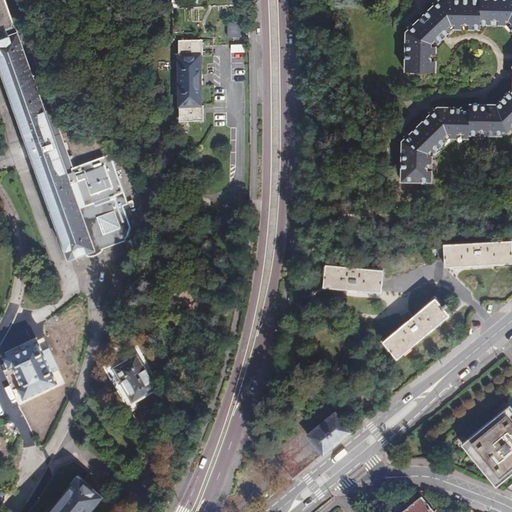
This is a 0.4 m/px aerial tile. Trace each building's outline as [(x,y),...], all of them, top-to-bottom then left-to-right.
[(0,0),(0,34),(0,35),(21,26),(11,0),(0,0)] [(511,30),(511,0),(481,0),(482,0),(447,0),(447,3),(444,3),(442,4),(439,0),(434,6),(435,7),(415,26),(414,25),(409,29),(412,33),(411,35),(410,38),(408,38),(408,74),(437,74),(438,62),(437,61),(437,57),(438,56),(438,47),(455,31),(463,31),(465,29),(469,30),(469,31),(482,31),(483,26),(493,27),(495,25),(498,25),(500,27),(509,27),(511,30)] [(240,22),(228,23),(229,38),(240,37),(240,22)] [(21,26),(0,35),(0,34),(0,70),(12,103),(14,110),(20,126),(27,144),(24,146),(26,150),(28,155),(30,154),(67,257),(85,251),(100,246),(101,248),(106,246),(123,240),(123,237),(127,236),(129,237),(132,232),(129,230),(131,228),(124,207),(128,206),(109,154),(72,167),(48,101),(25,34),(19,36),(17,31),(21,26)] [(199,48),(198,40),(178,40),(179,121),(200,121),(199,113),(203,113),(202,105),(200,105),(199,55),(201,55),(201,48),(199,48)] [(511,93),(497,108),(496,107),(492,107),(490,109),(489,109),(489,106),(473,106),(472,113),(465,112),(465,110),(444,110),(439,113),(436,110),(431,115),(433,117),(413,136),(411,134),(406,140),(410,143),(408,148),(406,148),(405,182),(435,183),(436,171),(434,170),(435,166),(436,164),(436,157),(453,140),(460,140),(462,139),(465,138),(467,140),(472,140),(472,137),(481,137),(483,136),(486,136),(488,137),(505,137),(505,135),(510,136),(511,133),(511,93)] [(442,244),(442,257),(443,266),(473,265),(511,263),(511,241),(442,244)] [(383,270),(383,278),(442,257),(442,244),(384,265),(383,270)] [(101,250),(101,248),(100,246),(85,251),(86,255),(88,256),(91,255),(94,254),(98,253),(101,250)] [(381,292),(383,278),(383,270),(325,265),(323,287),(381,292)] [(436,299),(412,318),(406,322),(383,342),(396,358),(448,316),(436,299)] [(406,322),(412,318),(408,313),(401,316),(406,322)] [(36,343),(2,361),(7,371),(2,373),(12,394),(17,392),(23,402),(57,385),(36,343)] [(136,354),(113,368),(128,395),(134,391),(139,389),(142,395),(154,388),(136,354)] [(511,410),(506,414),(504,412),(470,438),(472,441),(466,446),(493,478),(499,474),(501,477),(511,468),(511,410)] [(308,437),(322,455),(350,433),(335,415),(308,437)] [(90,511),(103,498),(90,487),(78,477),(48,511),(90,511)] [(431,511),(420,499),(403,511),(431,511)]
